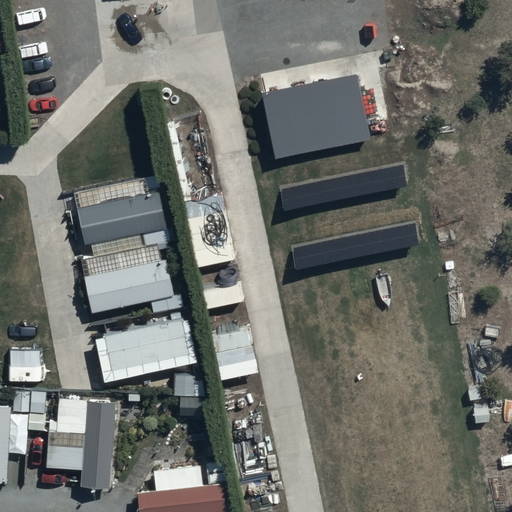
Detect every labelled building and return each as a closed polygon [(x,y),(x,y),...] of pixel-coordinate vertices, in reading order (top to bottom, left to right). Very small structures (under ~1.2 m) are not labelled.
[(352,62),(261,82),(276,152),(367,132),(352,62)] [(114,116),(114,136),(146,135),(145,115),(114,116)] [(143,227),(160,224),(154,188),(146,189),(145,179),(95,187),(98,199),(79,202),(85,237),(143,227)] [(227,184),(188,192),(203,266),(242,258),(227,184)] [(160,224),(143,227),(145,241),(93,250),(96,268),(86,270),(92,306),(149,296),(151,308),(184,303),(182,288),(174,290),(168,256),(161,257),(159,246),(171,244),(168,223),(160,224)] [(209,283),(212,302),(246,296),(242,277),(209,283)] [(95,329),(104,376),(190,360),(181,313),(95,329)] [(242,316),(213,321),(217,345),(246,340),(242,316)] [(31,408),(31,384),(12,384),(12,400),(0,400),(0,477),(9,477),(9,462),(21,462),(21,442),(11,442),(12,408),(31,408)] [(31,384),(31,408),(31,433),(47,433),(48,408),(48,384),(31,384)] [(116,394),(59,393),(58,416),(49,416),(48,464),(82,464),(82,480),(115,480),(116,394)] [(205,464),(156,464),(156,479),(142,479),(142,511),(208,511),(209,511),(226,511),(226,479),(205,479),(205,464)]
